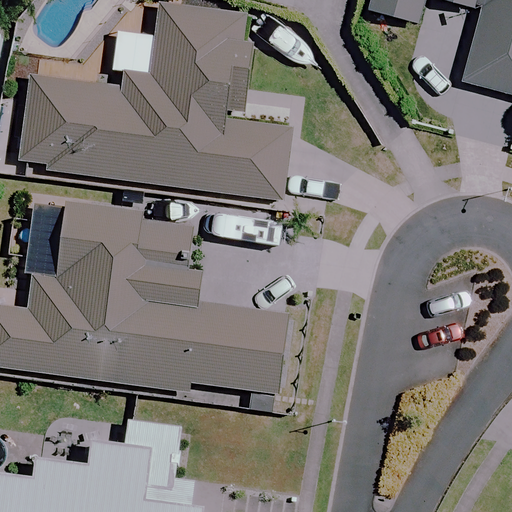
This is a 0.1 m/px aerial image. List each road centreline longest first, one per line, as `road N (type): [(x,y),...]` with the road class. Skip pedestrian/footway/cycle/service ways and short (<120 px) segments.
road 1 (residential): [(511,239),(481,223),(434,230),(398,278),(360,490)]
road 2 (residential): [(409,511),(459,421),(511,358)]
